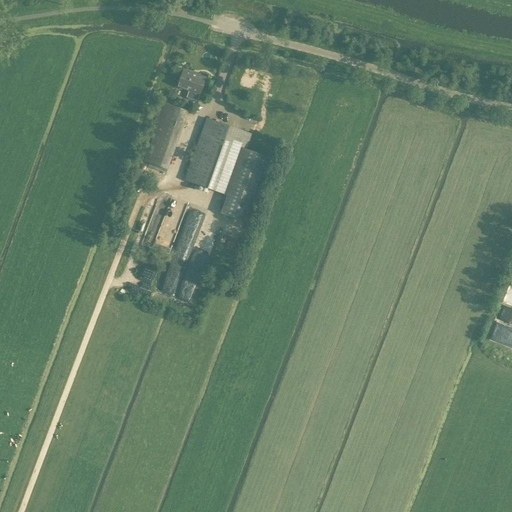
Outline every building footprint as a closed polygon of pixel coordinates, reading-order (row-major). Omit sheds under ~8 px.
[(185,68),(179,85),(190,89),(188,96),(198,100),(200,93),(201,93),(207,76),(185,68)] [(167,169),(188,111),(165,103),(144,161),(167,169)] [(267,157),(245,149),(251,134),(206,118),(184,179),(230,195),(223,214),(244,222),(267,157)] [(185,255),(204,212),(194,207),(175,251),(185,255)] [(195,279),(208,252),(198,246),(188,265),(190,266),(186,275),(195,279)] [(488,339),(511,346),(511,328),(493,323),(488,339)]
